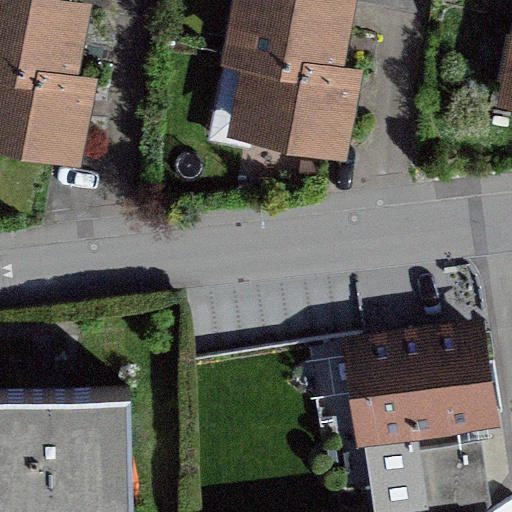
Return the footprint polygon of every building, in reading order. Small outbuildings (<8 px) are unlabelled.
[(0,0),(0,140),(81,157),(91,106),(99,69),(79,65),(83,45),(91,0),(0,0)] [(231,0),(220,55),(224,55),(208,135),(251,143),(253,132),(347,150),(358,94),(365,61),(345,57),(349,40),(356,0),(231,0)] [(511,22),(497,97),(511,99),(511,22)] [(483,309),(341,331),(358,441),(501,418),(483,309)] [(132,511),(131,378),(0,379),(0,511),(132,511)] [(490,511),(480,450),(416,460),(424,511),(415,511),(490,511)]
